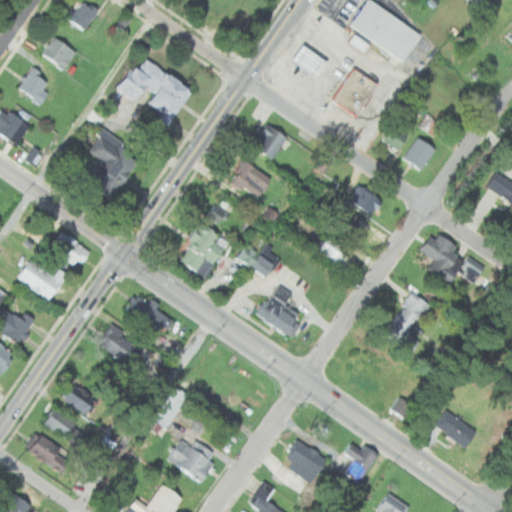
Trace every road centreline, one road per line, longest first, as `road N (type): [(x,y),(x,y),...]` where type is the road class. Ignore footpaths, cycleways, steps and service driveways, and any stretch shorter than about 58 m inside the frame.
road 1 (residential): [(215,511),(511,91)]
road 2 (primary): [(490,511),(120,255)]
road 3 (residential): [(511,266),(245,77)]
road 4 (primary): [(120,255),(245,77)]
road 5 (residential): [(0,431),(120,255)]
road 6 (residential): [(120,255),(0,168)]
road 7 (residential): [(245,77),(128,0)]
